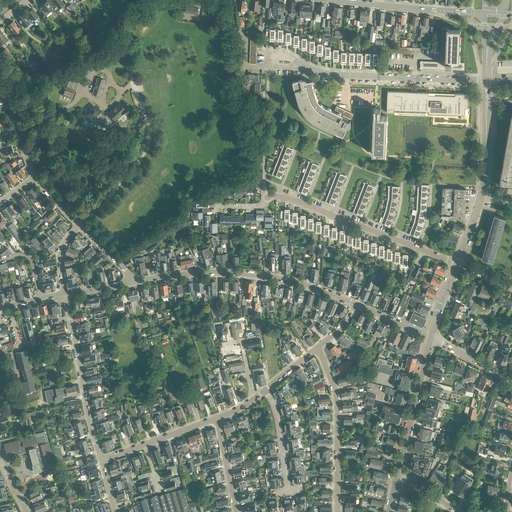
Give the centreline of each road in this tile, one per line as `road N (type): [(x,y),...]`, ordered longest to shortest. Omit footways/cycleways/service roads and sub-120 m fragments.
road 1 (residential): [(137,281),(236,273),(358,305)]
road 2 (residential): [(486,81),(268,67)]
road 3 (residential): [(456,263),(296,201),(263,197)]
road 4 (unknown): [(79,224),(149,142),(132,81)]
road 5 (residential): [(100,460),(64,293)]
road 6 (residential): [(337,511),(337,404),(317,347)]
road 7 (primary): [(332,0),(484,12)]
road 8 (unclassified): [(396,477),(430,337)]
road 9 (residential): [(263,197),(268,67)]
road 10 (residential): [(100,460),(217,418)]
